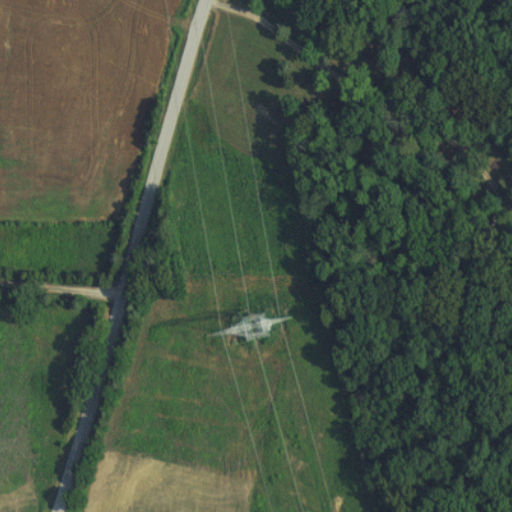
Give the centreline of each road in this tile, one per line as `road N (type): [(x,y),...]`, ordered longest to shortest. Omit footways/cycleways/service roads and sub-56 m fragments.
road 1 (tertiary): [(59,511),(203,0)]
road 2 (residential): [(212,0),(326,24),(389,68),(483,160)]
